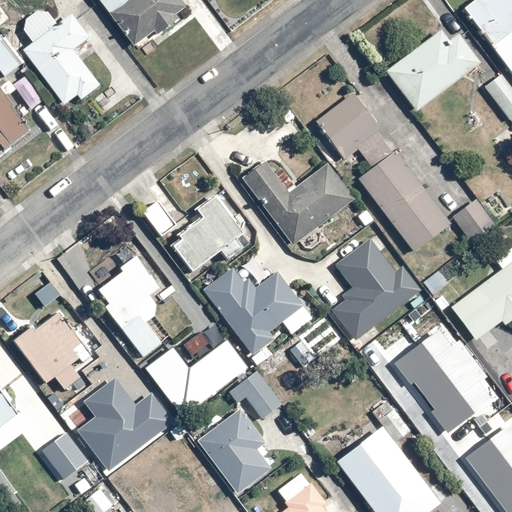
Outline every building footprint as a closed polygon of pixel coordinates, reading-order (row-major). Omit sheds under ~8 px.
[(98,0),(137,52),(151,41),(156,49),(189,24),(181,13),(187,8),(181,0),(98,0)] [(511,0),(481,0),(468,10),(511,73),(511,0)] [(56,24),(41,5),(19,23),(34,42),(24,50),(65,104),(79,94),(82,99),(101,85),(78,56),(95,43),(71,12),(56,24)] [(449,40),(441,30),(387,71),(416,110),(481,61),(459,32),(449,40)] [(25,63),(0,32),(0,66),(8,77),(25,63)] [(511,117),(511,90),(499,73),(483,86),(508,120),(511,117)] [(33,134),(0,89),(0,146),(6,155),(33,134)] [(384,130),(356,92),(317,121),(345,158),(357,148),(358,149),(372,168),(359,178),(414,251),(453,222),(384,130)] [(293,189),(270,157),(242,177),(290,246),(352,202),(326,165),(293,189)] [(189,215),(196,224),(169,244),(191,273),(221,250),(229,259),(245,247),(237,238),(246,231),(230,210),(217,194),(189,215)] [(494,226),(476,200),(453,216),(471,243),(494,226)] [(179,224),(162,201),(145,213),(163,236),(179,224)] [(350,290),(327,307),(353,341),(377,323),(417,292),(372,233),(331,265),(350,290)] [(511,245),(500,256),(506,264),(451,308),(477,341),(503,320),(506,324),(511,319),(511,245)] [(146,322),(148,320),(158,313),(147,297),(162,287),(139,255),(123,267),(126,272),(101,289),(112,305),(108,307),(143,356),(161,343),(146,322)] [(249,293),(230,269),(202,290),(252,355),(273,339),(268,332),(302,306),(276,272),(249,293)] [(35,327),(33,324),(12,338),(41,381),(54,372),(63,385),(80,374),(69,359),(87,347),(62,309),(35,327)] [(143,368),(183,420),(248,369),(227,342),(213,353),(194,328),(173,344),(143,368)] [(139,371),(116,338),(99,350),(122,383),(139,371)] [(476,359),(455,375),(479,407),(500,391),(476,359)] [(282,404),(255,370),(227,392),(236,403),(244,397),(262,419),(282,404)] [(0,429),(2,433),(13,425),(8,418),(13,415),(0,397),(0,429)] [(194,429),(203,441),(200,442),(239,495),(304,447),(287,423),(272,434),(250,405),(248,408),(245,404),(236,412),(229,403),(194,429)] [(407,429),(390,408),(374,421),(392,442),(407,429)] [(500,511),(511,503),(511,447),(489,416),(447,448),(495,511),(500,511)] [(89,460),(67,432),(43,451),(65,479),(89,460)] [(371,457),(347,475),(375,511),(428,511),(440,503),(402,453),(380,469),(371,457)] [(0,467),(0,487),(4,493),(14,485),(0,467)] [(348,511),(344,507),(336,511),(331,511),(326,505),(328,503),(304,469),(276,489),(285,502),(271,511),(348,511)] [(244,511),(235,500),(218,511),(244,511)]
